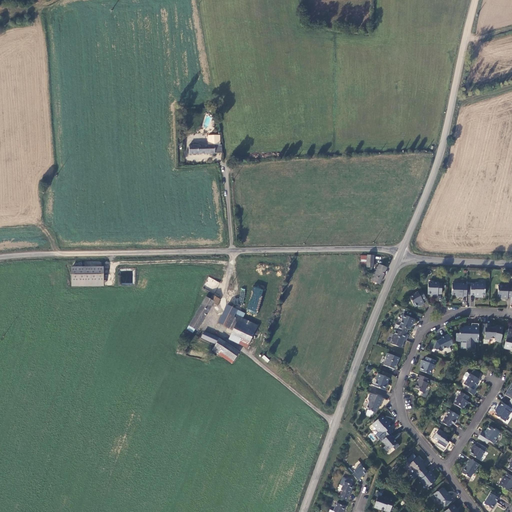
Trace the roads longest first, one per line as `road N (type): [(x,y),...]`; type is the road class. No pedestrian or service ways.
road 1 (tertiary): [(400,254),(349,248),(0,257)]
road 2 (secondary): [(400,254),(303,511)]
road 3 (tertiary): [(400,254),(440,153),(475,0)]
road 4 (residential): [(443,470),(402,420),(398,388),(423,327),(465,311),(511,315)]
